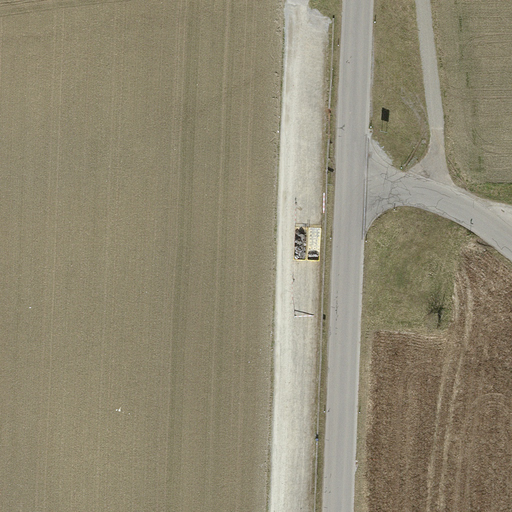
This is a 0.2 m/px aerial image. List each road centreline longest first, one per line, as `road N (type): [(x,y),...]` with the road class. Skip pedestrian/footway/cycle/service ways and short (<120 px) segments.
road 1 (tertiary): [(338,511),(351,178)]
road 2 (track): [(429,195),(438,141),(423,0)]
road 3 (tertiary): [(351,178),(358,0)]
road 4 (tertiary): [(511,243),(447,201),(351,178)]
